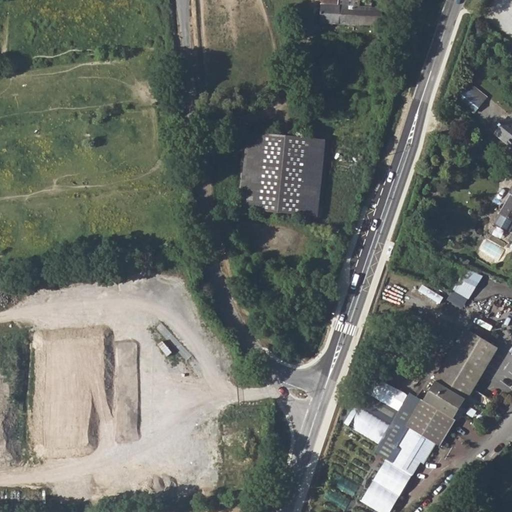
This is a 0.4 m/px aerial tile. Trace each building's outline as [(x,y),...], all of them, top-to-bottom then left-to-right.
[(318,0),(318,20),(379,21),(380,5),(370,4),(369,0),(318,0)] [(469,81),(457,99),(476,112),(489,95),(469,81)] [(506,132),(501,139),(511,146),(511,126),(506,132)] [(256,128),(247,205),(308,212),(317,136),(256,128)] [(508,193),(497,212),(511,221),(511,219),(511,183),(507,192),(508,193)] [(454,290),(470,299),(483,275),(467,267),(454,290)] [(461,326),(429,378),(430,379),(419,398),(417,397),(401,424),(403,425),(392,444),(391,445),(394,447),(386,460),(408,474),(419,456),(423,459),(434,443),(435,443),(451,418),(449,416),(452,410),(456,404),(460,397),(462,399),(495,347),(461,326)] [(371,395),(401,406),(407,390),(376,379),(371,395)] [(465,400),(461,407),(477,418),(481,410),(465,400)] [(355,404),(345,424),(382,442),(391,421),(355,404)]
